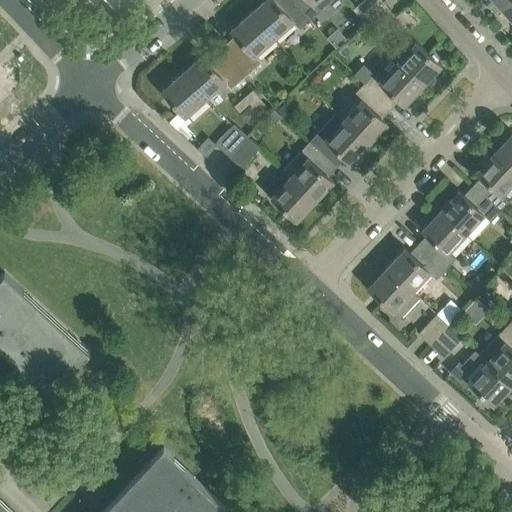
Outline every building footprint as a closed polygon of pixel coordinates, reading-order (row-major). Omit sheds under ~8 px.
[(300,27),(310,19),(293,0),(283,0),(280,4),(276,0),(262,0),(250,11),(274,39),(295,21),(300,27)] [(293,0),(310,19),(321,9),(330,0),(293,0)] [(366,21),(385,4),(380,0),(363,0),(354,8),(366,21)] [(511,0),(508,0),(501,7),(511,19),(511,0)] [(396,18),(385,4),(366,21),(377,34),(396,18)] [(256,54),(274,39),(250,11),(230,28),(240,39),(225,51),(246,75),(262,61),(256,54)] [(414,42),(395,61),(423,87),(441,67),(414,42)] [(232,87),(246,75),(225,51),(211,64),(202,53),(182,71),(206,99),(226,81),(232,87)] [(374,72),(363,84),(387,105),(395,95),(400,100),(406,105),(423,87),(395,61),(386,52),(371,68),(374,72)] [(206,99),(182,71),(162,88),(186,116),(206,99)] [(378,114),(387,105),(363,84),(348,99),(355,105),(344,117),(342,118),(370,143),(388,123),(378,114)] [(342,118),(344,117),(337,111),(309,141),(332,163),(342,153),(352,162),(370,143),(342,118)] [(228,155),(248,134),(235,123),(216,144),(217,145),(228,155)] [(511,131),(510,132),(511,134),(495,151),(493,149),(492,150),(511,168),(511,131)] [(241,167),(260,146),(248,134),(228,155),(241,167)] [(324,172),(332,163),(309,141),(282,170),(316,201),(334,181),(324,172)] [(499,211),(511,197),(511,168),(492,150),(492,151),(493,153),(478,169),(476,168),(474,169),(485,180),(476,189),(499,211)] [(316,201),(282,170),(264,189),(298,220),(316,201)] [(491,220),(499,211),(476,189),(468,198),(457,188),(455,190),(457,192),(441,208),(440,207),(439,208),(466,234),(485,214),(491,220)] [(450,251),(466,234),(439,208),(438,208),(440,210),(424,227),(422,225),(421,227),(431,237),(422,247),(445,268),(456,257),(450,251)] [(445,268),(422,247),(413,256),(403,246),(401,247),(403,249),(387,266),(385,264),(385,265),(412,291),(414,290),(431,272),(437,277),(445,268)] [(412,291),(385,265),(384,266),(386,268),(370,285),(368,283),(366,285),(400,317),(420,296),(414,290),(412,291)] [(5,272),(0,276),(0,335),(44,376),(39,382),(51,393),(90,351),(5,272)] [(430,344),(449,323),(436,311),(417,332),(430,344)] [(443,356),(462,335),(449,323),(430,344),(443,356)] [(511,329),(507,325),(480,352),(487,358),(486,359),(511,384),(511,383),(511,382),(511,380),(511,329)] [(511,384),(486,359),(468,378),(464,373),(463,375),(494,404),(495,402),(493,401),(510,383),(511,385),(511,384)] [(15,511),(0,497),(0,511),(224,511),(229,507),(164,446),(101,511),(15,511)]
